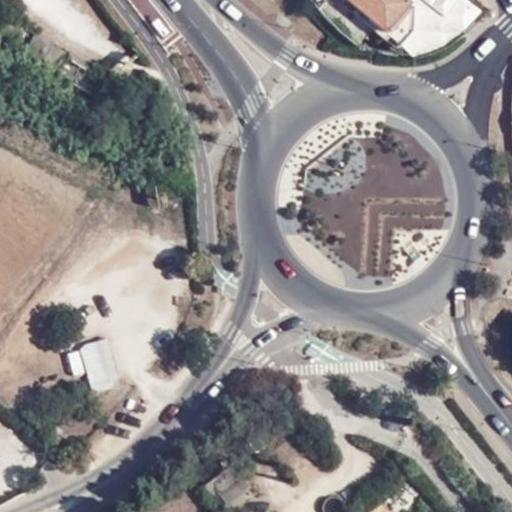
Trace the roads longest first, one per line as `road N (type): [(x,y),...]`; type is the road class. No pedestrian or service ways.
road 1 (unknown): [(248,353),(333,411),(405,446),(464,511)]
road 2 (residential): [(255,346),(110,483),(57,511)]
road 3 (primary): [(180,0),(249,106),(264,150)]
road 4 (primary): [(355,85),(288,56),(214,0)]
road 5 (primary): [(373,312),(477,379)]
road 6 (primary): [(461,265),(482,209),(472,150)]
